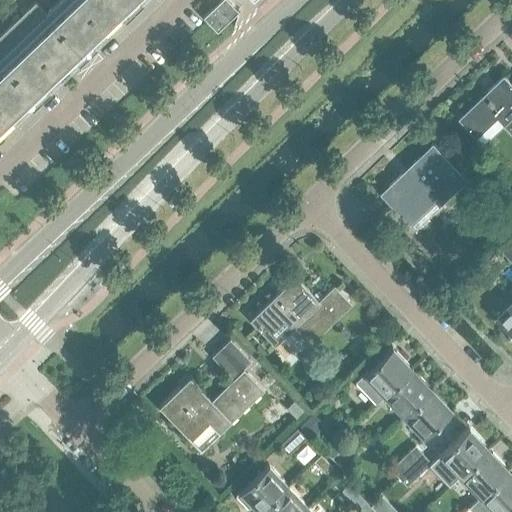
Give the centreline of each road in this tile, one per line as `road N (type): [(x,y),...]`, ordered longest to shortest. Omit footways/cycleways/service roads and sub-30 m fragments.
road 1 (tertiary): [(1,359),(355,0)]
road 2 (tertiary): [(293,0),(0,277)]
road 3 (residential): [(72,429),(309,201)]
road 4 (residential): [(507,412),(309,201)]
road 5 (residential): [(309,201),(511,9)]
road 6 (residential): [(0,174),(184,0)]
